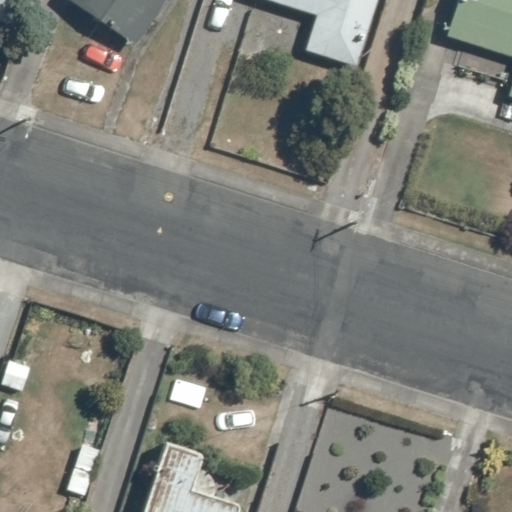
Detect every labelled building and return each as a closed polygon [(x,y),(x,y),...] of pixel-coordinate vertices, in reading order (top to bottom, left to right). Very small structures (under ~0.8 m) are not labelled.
[(69,0),(132,44),(163,0),(69,0)] [(308,49),(355,64),(376,0),(270,0),(319,16),(308,49)] [(511,0),(460,0),(448,35),(511,56),(511,89),(510,96),(511,96),(511,0)] [(204,452),(165,439),(141,511),(240,511),(190,495),(204,452)] [(103,448),(84,441),(65,487),(84,494),(103,448)]
